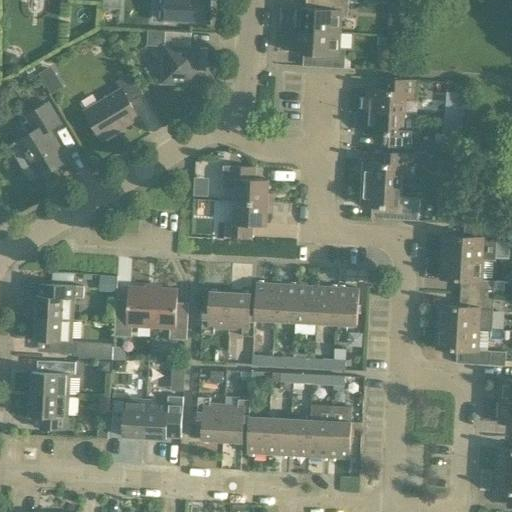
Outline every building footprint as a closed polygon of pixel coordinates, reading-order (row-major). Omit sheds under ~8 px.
[(162,0),(161,21),(207,24),(208,0),(162,0)] [(348,18),(348,0),(316,0),(317,8),(304,8),(303,31),(342,32),(343,18),(348,18)] [(164,31),(163,46),(160,84),(195,86),(196,66),(205,67),(206,49),(189,48),(190,33),(164,31)] [(342,32),(303,31),(302,54),(315,55),(314,66),(344,68),(344,49),(342,49),(342,32)] [(392,38),(380,38),(380,46),(392,46),(392,38)] [(55,78),(49,68),(39,74),(45,84),(55,78)] [(137,118),(128,103),(142,94),(129,73),(115,82),(120,90),(83,112),(100,140),(137,118)] [(369,89),(368,111),(405,112),(406,98),(415,99),(416,80),(384,79),(384,90),(369,89)] [(465,83),(454,82),(454,93),(445,92),(444,113),(464,114),(465,83)] [(65,162),(47,132),(61,123),(48,101),(23,116),(33,132),(17,141),(39,178),(65,162)] [(367,133),(388,133),(387,146),(411,147),(411,134),(405,134),(405,112),(368,111),(367,133)] [(443,149),(461,151),(464,117),(446,115),(443,149)] [(365,185),(403,187),(403,172),(411,172),(412,153),(380,151),(379,163),(366,163),(365,185)] [(255,167),(223,165),(222,189),(234,189),(233,202),(273,205),(274,195),(266,195),(267,181),(255,180),(255,167)] [(403,187),(365,185),(363,207),(379,208),(379,209),(383,209),(382,218),(418,220),(420,197),(402,196),(403,187)] [(461,221),(463,190),(447,190),(446,210),(440,210),(439,220),(461,221)] [(272,214),(273,205),(233,202),(232,222),(224,221),(223,234),(252,236),(252,226),(264,226),(265,214),(272,214)] [(444,236),(443,258),(486,261),(486,260),(495,260),(497,225),(463,223),(463,237),(444,236)] [(467,295),(492,296),(493,281),(485,281),(486,261),(443,258),(442,281),(468,282),(467,295)] [(74,274),(53,273),(53,280),(73,281),(74,274)] [(98,290),(115,291),(116,276),(99,275),(98,290)] [(257,301),(256,301),(255,320),(276,321),(278,285),(257,284),(257,301)] [(34,318),(72,320),(73,298),(82,299),(83,287),(51,285),(51,297),(35,296),(34,318)] [(298,286),(278,285),(276,321),(296,322),(298,286)] [(319,287),(298,286),(296,322),(317,324),(319,287)] [(339,289),(319,287),(317,324),(337,325),(339,289)] [(131,327),(150,328),(152,289),(127,288),(126,300),(115,299),(113,336),(130,337),(131,327)] [(152,289),(150,328),(168,329),(168,339),(186,340),(188,303),(176,302),(176,290),(152,289)] [(360,290),(339,289),(337,325),(358,326),(360,290)] [(210,299),(202,299),(200,335),(214,336),(215,327),(229,328),(231,292),(210,291),(210,299)] [(231,292),(229,328),(242,329),(242,338),(254,338),(255,320),(256,301),(252,301),(252,294),(231,292)] [(492,309),(492,296),(467,295),(466,309),(440,307),(439,329),(481,332),(482,310),(492,309)] [(75,342),(71,341),(72,320),(34,318),(33,340),(48,341),(48,352),(75,354),(75,342)] [(481,332),(439,329),(438,351),(464,353),(463,364),(488,365),(489,364),(505,365),(506,352),(480,350),(481,332)] [(112,358),(112,346),(105,346),(104,358),(112,358)] [(334,348),(333,359),(334,359),(345,360),(346,348),(334,348)] [(264,355),(252,355),(251,365),(273,366),(274,356),(264,356),(264,355)] [(281,357),(274,356),(273,366),(294,367),(294,357),(281,356),(281,357)] [(304,358),(294,357),(294,367),(314,368),(315,359),(304,358)] [(321,359),(315,359),(314,368),(334,369),(334,359),(333,359),(322,359),(321,359)] [(344,370),(345,360),(334,359),(334,369),(344,370)] [(110,373),(111,361),(99,360),(99,368),(102,373),(110,373)] [(124,368),(124,361),(113,360),(113,371),(120,371),(124,368)] [(74,374),(75,362),(47,361),(46,373),(31,372),(30,394),(68,396),(69,374),(74,374)] [(222,383),(223,371),(211,371),(211,382),(222,383)] [(263,372),(251,371),(250,381),(262,382),(263,372)] [(279,383),(280,383),(291,383),(292,383),(293,373),(280,372),(279,383)] [(303,374),(293,373),(292,383),(293,383),(303,384),(303,374)] [(334,375),(320,375),(320,385),(333,386),(334,375)] [(344,376),(334,375),(333,386),(343,386),(344,376)] [(498,404),(511,404),(511,382),(500,382),(498,404)] [(121,437),(143,438),(145,400),(130,399),(131,395),(129,394),(112,393),(110,421),(122,422),(121,437)] [(68,396),(30,394),(29,417),(41,417),(40,428),(71,430),(72,418),(67,417),(68,396)] [(167,401),(145,400),(143,438),(166,439),(166,424),(178,425),(180,397),(168,396),(167,401)] [(211,400),(196,400),(194,431),(201,432),(201,438),(222,439),(224,408),(210,407),(211,400)] [(238,409),(224,408),(222,439),(242,441),(243,433),(248,434),(249,420),(250,402),(239,402),(238,409)] [(511,426),(511,404),(498,404),(497,426),(511,426)] [(269,421),(249,420),(248,434),(247,454),(267,455),(269,421)] [(290,422),(269,421),(267,455),(288,456),(290,422)] [(108,423),(99,422),(98,436),(107,437),(108,423)] [(310,424),(290,422),(288,456),(309,458),(310,424)] [(331,425),(310,424),(309,458),(329,459),(331,425)] [(352,426),(331,425),(329,459),(350,460),(352,426)] [(511,453),(495,453),(494,472),(511,473),(511,453)] [(511,473),(494,472),(493,492),(511,493),(511,473)]
